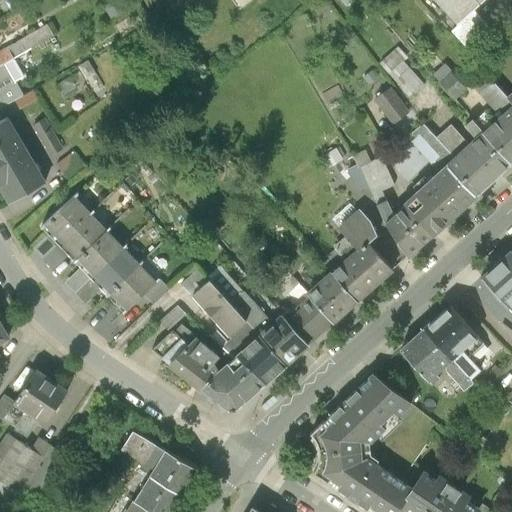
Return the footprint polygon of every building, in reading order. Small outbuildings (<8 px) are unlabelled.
[(434,0),(457,25),(484,0),(434,0)] [(48,25),(8,47),(14,59),(54,37),(48,25)] [(379,63),(410,98),(426,85),(405,61),(409,58),(399,46),(379,63)] [(0,66),(11,60),(14,59),(8,47),(0,51),(0,66)] [(18,73),(11,60),(0,66),(0,77),(2,82),(18,73)] [(471,84),(502,119),(511,109),(511,101),(509,98),(486,71),(471,84)] [(468,90),(452,73),(441,83),(456,100),(468,90)] [(11,85),(0,91),(0,109),(16,101),(19,99),(11,85)] [(392,88),(374,101),(392,124),(410,111),(392,88)] [(19,99),(16,101),(21,111),(39,100),(34,91),(19,99)] [(511,109),(502,119),(498,123),(486,135),(511,163),(511,109)] [(486,135),(498,123),(486,111),(474,122),(486,135)] [(7,118),(0,122),(0,191),(7,203),(44,182),(7,118)] [(46,119),(34,126),(52,157),(64,150),(46,119)] [(457,160),(437,138),(424,122),(411,133),(416,138),(411,141),(442,175),(450,167),(457,160)] [(468,129),(479,141),(486,135),(474,122),(468,129)] [(457,160),(472,147),(452,124),(437,138),(457,160)] [(450,167),(480,199),(511,169),(511,163),(486,135),(479,141),(472,147),(457,160),(450,167)] [(353,155),(378,206),(389,201),(384,192),(397,186),(382,157),(372,162),(366,149),(353,155)] [(74,152),(57,165),(68,180),(86,167),(74,152)] [(337,156),(325,167),(336,179),(347,168),(337,156)] [(450,167),(442,175),(409,206),(439,238),(480,199),(450,167)] [(91,214),(73,196),(44,225),(52,233),(61,243),(91,214)] [(378,206),(388,226),(397,218),(389,201),(378,206)] [(439,238),(409,206),(397,218),(388,226),(412,262),(439,238)] [(347,237),(359,252),(369,244),(371,246),(379,238),(373,223),(361,210),(340,229),(347,237)] [(78,260),(107,231),(91,214),(61,243),(72,255),(78,260)] [(94,277),(123,248),(107,231),(78,260),(85,267),(94,277)] [(61,243),(52,233),(33,250),(43,261),(61,243)] [(335,247),(348,262),(359,252),(347,237),(335,247)] [(72,255),(61,243),(43,261),(53,272),(72,255)] [(334,274),(360,305),(396,274),(371,246),(369,244),(359,252),(348,262),(334,274)] [(111,294),(140,265),(123,248),(94,277),(104,288),(111,294)] [(511,248),(480,277),(507,307),(509,305),(511,307),(511,248)] [(156,282),(140,265),(111,294),(127,310),(143,295),(156,282)] [(94,277),(85,267),(66,284),(75,294),(94,277)] [(248,324),(259,336),(273,324),(223,268),(210,280),(248,324)] [(182,285),(191,296),(210,280),(200,269),(182,285)] [(360,305),(334,274),(309,296),(311,299),(335,325),(336,326),(360,305)] [(104,288),(94,277),(75,294),(86,305),(104,288)] [(156,282),(143,295),(153,305),(170,289),(160,279),(156,282)] [(248,324),(210,280),(191,296),(230,340),(248,324)] [(335,325),(311,299),(287,320),(310,346),(335,325)] [(179,306),(160,323),(169,332),(187,316),(179,306)] [(451,306),(425,328),(473,382),(484,373),(467,353),(481,340),(451,306)] [(273,324),(259,336),(290,369),(313,348),(310,346),(287,320),(282,315),(273,324)] [(0,323),(0,349),(11,343),(0,323)] [(248,324),(230,340),(222,347),(236,358),(259,336),(248,324)] [(154,353),(169,369),(198,339),(183,326),(154,353)] [(425,328),(400,349),(431,385),(446,372),(465,393),(475,385),(473,382),(425,328)] [(290,369),(259,336),(236,358),(267,389),(290,369)] [(169,369),(199,392),(228,366),(198,339),(169,369)] [(267,389),(236,358),(228,366),(199,392),(229,415),(239,414),(267,389)] [(68,393),(37,371),(15,403),(13,407),(37,423),(44,428),(68,393)] [(319,465),(316,476),(372,460),(370,447),(413,404),(374,374),(309,435),(313,439),(317,446),(319,457),(319,465)] [(13,407),(15,403),(4,396),(0,401),(0,420),(2,422),(13,407)] [(372,460),(402,481),(441,426),(413,404),(370,447),(372,460)] [(27,438),(37,423),(13,407),(2,422),(27,438)] [(135,459),(157,472),(169,452),(135,432),(123,451),(135,459)] [(10,434),(0,447),(0,479),(20,494),(22,490),(44,458),(32,450),(10,434)] [(40,438),(32,450),(44,458),(52,447),(40,438)] [(71,460),(52,447),(44,458),(22,490),(41,503),(71,460)] [(157,472),(154,477),(188,497),(203,473),(169,452),(157,472)] [(133,463),(154,477),(157,472),(135,459),(133,463)] [(402,481),(372,460),(316,476),(368,511),(399,511),(415,491),(402,481)] [(427,474),(415,491),(399,511),(479,511),(480,511),(471,505),(474,501),(441,477),(438,482),(427,474)] [(154,477),(138,503),(153,511),(179,511),(188,497),(154,477)] [(0,511),(5,511),(20,494),(0,479),(0,511)] [(267,511),(252,501),(245,511),(267,511)] [(132,511),(153,511),(138,503),(132,511)]
